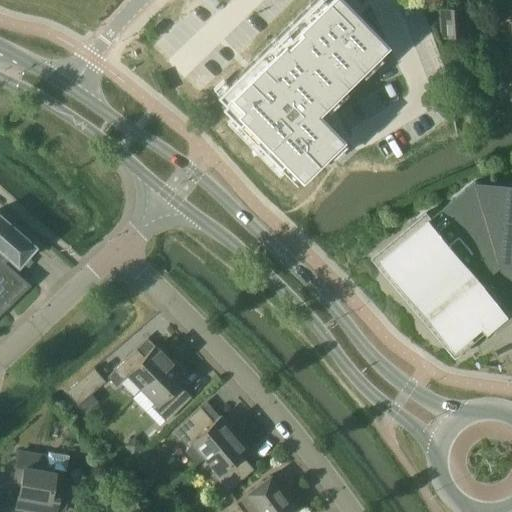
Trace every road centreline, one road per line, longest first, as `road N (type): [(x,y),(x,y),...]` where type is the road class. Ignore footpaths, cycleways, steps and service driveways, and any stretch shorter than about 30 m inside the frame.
road 1 (tertiary): [(459,418),(374,361),(216,193),(71,89)]
road 2 (tertiary): [(170,196),(270,279),(368,392),(437,446)]
road 3 (residential): [(351,511),(216,347),(116,251)]
road 4 (tertiary): [(0,79),(84,128),(170,196)]
road 5 (residential): [(0,364),(116,251)]
